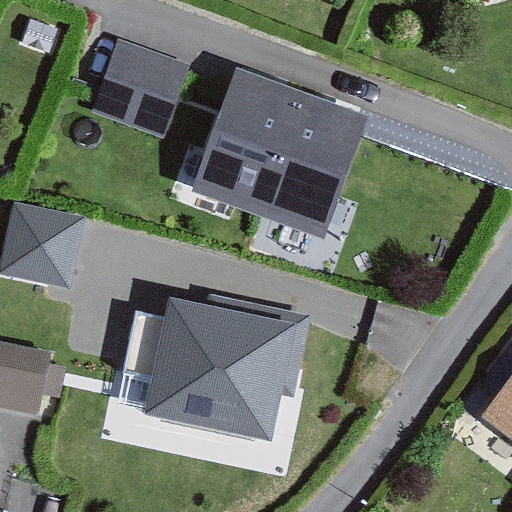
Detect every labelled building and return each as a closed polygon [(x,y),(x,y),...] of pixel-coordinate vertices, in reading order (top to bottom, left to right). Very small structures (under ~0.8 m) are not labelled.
[(196,83),(131,55),(109,105),(174,133),(196,83)] [(361,140),(249,97),(209,202),(321,245),(361,140)] [(0,274),(72,285),(82,214),(10,203),(0,269),(0,274)] [(324,316),(173,286),(149,407),(300,437),(324,316)] [(44,370),(1,356),(0,359),(0,421),(25,429),(44,370)] [(511,411),(499,429),(511,438),(511,411)]
